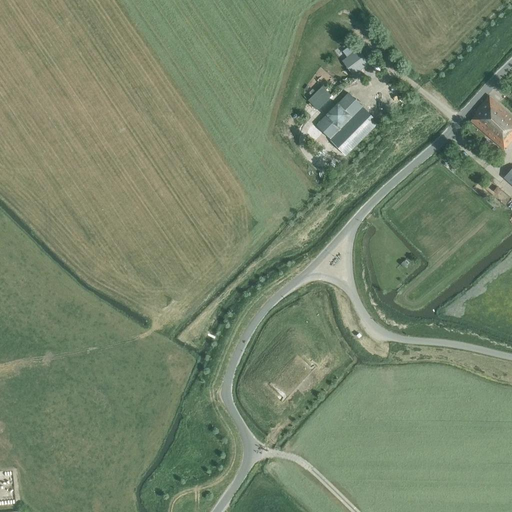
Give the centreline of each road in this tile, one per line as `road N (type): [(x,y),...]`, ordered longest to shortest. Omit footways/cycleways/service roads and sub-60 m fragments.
road 1 (unclassified): [(216,511),(249,448),(228,404),(226,379),(252,323),(296,281)]
road 2 (unclassified): [(355,221),(511,65)]
road 3 (track): [(301,281),(339,363),(260,453)]
road 4 (unclassified): [(511,358),(387,336),(369,324),(352,293)]
